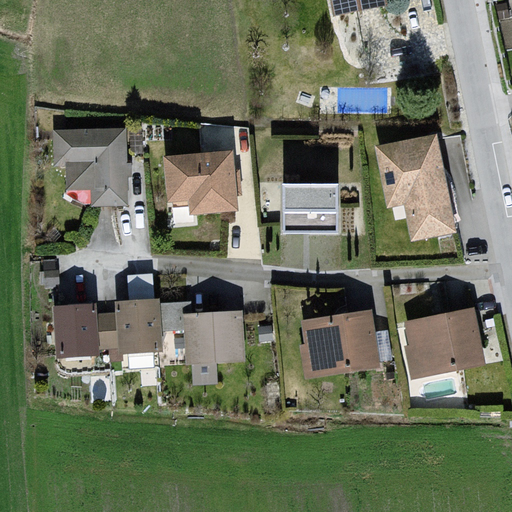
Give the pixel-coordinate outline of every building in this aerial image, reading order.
[(378,0),(324,0),(327,20),(380,10),(378,0)] [(128,129),(52,128),(52,166),(64,166),(64,186),(93,187),(93,204),(127,205),(128,129)] [(437,136),(376,148),(388,207),(403,204),(411,243),(457,234),(437,136)] [(235,154),(169,157),(171,201),(192,200),(192,214),(238,212),(235,154)] [(338,183),(283,183),(283,234),(338,234),(338,183)] [(159,297),(115,300),(118,352),(162,350),(159,297)] [(95,306),(53,308),(56,360),(97,358),(95,306)] [(475,307),(403,319),(413,378),(485,365),(475,307)] [(244,311),(186,313),(188,366),(246,364),(244,311)] [(363,315),(292,325),(299,383),(373,372),(363,315)]
